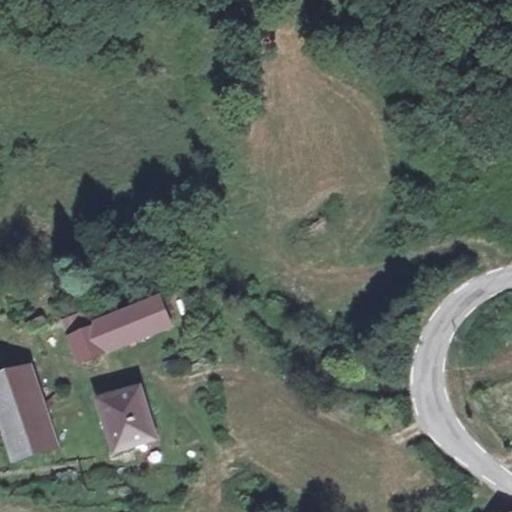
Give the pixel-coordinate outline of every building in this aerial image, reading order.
[(174,326),(163,299),(97,324),(107,350),(174,326)] [(97,324),(93,315),(68,328),(80,360),(107,350),(97,324)] [(46,415),(29,369),(0,381),(0,405),(24,457),(35,453),(24,424),(46,415)] [(151,438),(135,390),(96,405),(114,451),(151,438)] [(57,444),(46,415),(24,424),(35,453),(57,444)]
